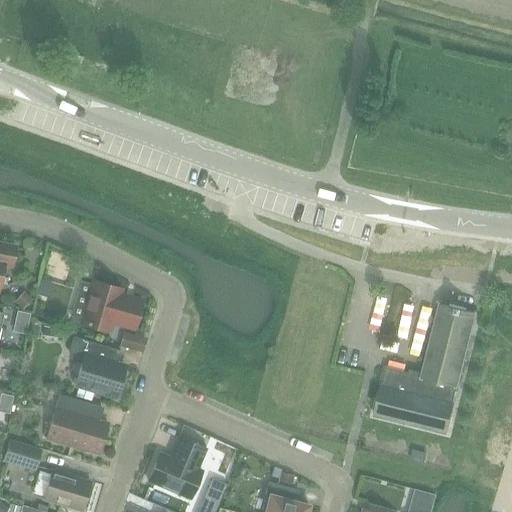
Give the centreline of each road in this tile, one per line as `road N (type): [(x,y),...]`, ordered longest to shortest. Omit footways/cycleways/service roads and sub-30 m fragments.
road 1 (tertiary): [(0,77),(58,107),(253,172),(404,213),(511,230)]
road 2 (residential): [(0,225),(75,242),(170,294),(148,398)]
road 3 (residential): [(148,398),(345,483),(337,511)]
road 4 (residential): [(148,398),(108,511)]
